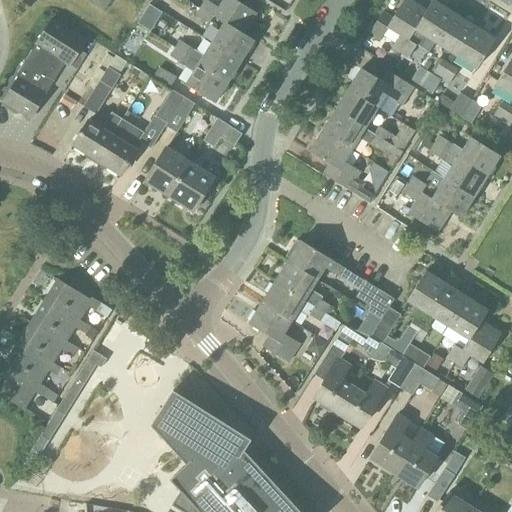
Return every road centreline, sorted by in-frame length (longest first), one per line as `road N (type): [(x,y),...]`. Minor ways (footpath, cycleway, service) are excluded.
road 1 (residential): [(185,316),(347,511)]
road 2 (residential): [(185,316),(60,184),(5,158)]
road 3 (residential): [(260,175),(272,105),(342,0)]
road 4 (residential): [(185,316),(244,244),(260,175)]
